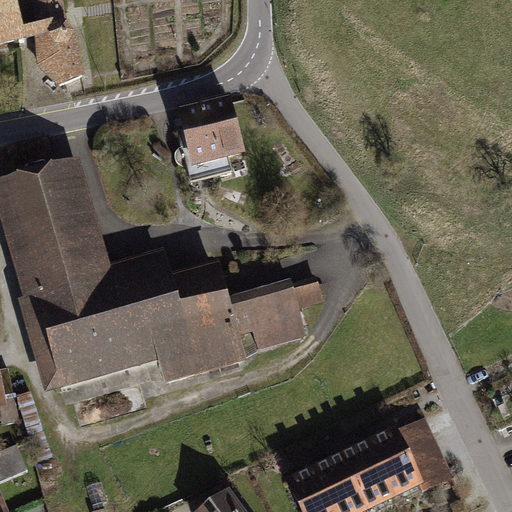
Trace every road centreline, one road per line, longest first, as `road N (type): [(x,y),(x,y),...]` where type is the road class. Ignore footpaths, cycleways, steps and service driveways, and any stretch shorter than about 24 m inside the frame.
road 1 (track): [(363,245),(319,346),(259,385),(77,442),(40,410),(0,264)]
road 2 (residential): [(253,57),(390,245),(511,505)]
road 3 (residential): [(0,131),(195,92),(233,78),(253,57)]
